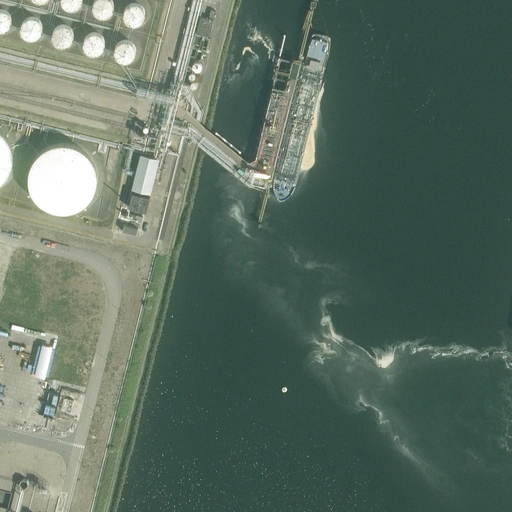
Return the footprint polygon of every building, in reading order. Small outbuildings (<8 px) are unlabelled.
[(80,2),(79,0),(58,0),(59,2),(59,5),(61,9),(63,11),(65,11),(69,12),(71,12),(74,11),(77,10),(78,8),(79,6),(80,2)] [(112,11),(112,10),(112,8),(111,6),(109,3),(107,1),(105,0),(104,0),(97,0),(93,3),(92,4),(91,6),(90,10),(91,14),(92,16),(93,18),(96,20),(98,21),(100,21),(104,21),(106,20),(108,19),(110,17),(111,15),(112,13),(112,11)] [(143,19),(143,18),(143,16),(142,14),(140,11),(138,9),(136,8),(132,8),(129,8),(127,9),(124,11),(122,15),(121,19),(122,23),(124,25),(125,26),(128,28),(132,29),(134,29),(136,29),(139,27),(141,25),(142,23),(143,19)] [(12,24),(12,23),(12,21),(11,19),(9,16),(6,14),(2,13),(0,12),(0,34),(2,34),(4,34),(6,33),(8,32),(10,30),(11,28),(11,26),(12,24)] [(201,16),(197,32),(209,35),(213,19),(201,16)] [(40,32),(39,28),(37,24),(36,23),(34,22),(30,21),(27,21),(25,22),(22,24),(21,25),(19,27),(19,31),(19,35),(21,38),(24,41),(26,42),(29,42),(33,42),(35,41),(37,39),(38,38),(39,36),(40,32)] [(73,40),(73,39),(72,37),(72,35),(71,33),(69,31),(67,30),(65,29),(63,29),(61,29),(57,30),(55,31),(54,32),(52,35),(51,40),(52,43),(54,47),(56,48),(57,49),(61,50),(63,50),(66,49),(68,48),(69,47),(72,44),(72,42),(73,40)] [(103,48),(103,46),(102,43),(100,40),(97,38),(93,37),(91,37),(89,37),(87,38),(85,39),(84,41),(82,43),(82,45),(81,47),(82,51),(84,55),(87,57),(91,58),(93,58),(95,58),(99,56),(100,54),(102,53),(102,50),(103,48)] [(134,56),(134,55),(133,52),(132,50),(131,48),(129,46),(127,45),(125,45),(123,45),(119,45),(115,48),(114,49),(113,51),(112,53),(112,55),(113,59),(115,63),(116,64),(118,65),(121,66),(123,66),(125,66),(127,65),(129,64),(131,63),(133,59),(134,56)] [(9,157),(9,156),(9,150),(7,145),(4,140),(0,135),(0,134),(0,177),(3,174),(5,171),(7,168),(8,162),(9,157)] [(94,175),(93,168),(91,162),(89,159),(87,156),(84,152),(80,149),(74,147),(68,145),(62,145),(57,146),(51,148),(45,151),(42,155),(38,159),(36,164),(34,169),(34,175),(35,181),(36,186),(40,192),(43,197),(48,200),(51,202),(55,203),(60,204),(65,205),(70,204),(76,202),(81,199),(85,196),(89,191),(91,186),(93,181),(94,175)] [(151,195),(159,160),(140,155),(131,190),(151,195)] [(150,197),(132,193),(128,208),(146,212),(150,197)] [(128,228),(127,232),(140,236),(141,231),(128,228)]
